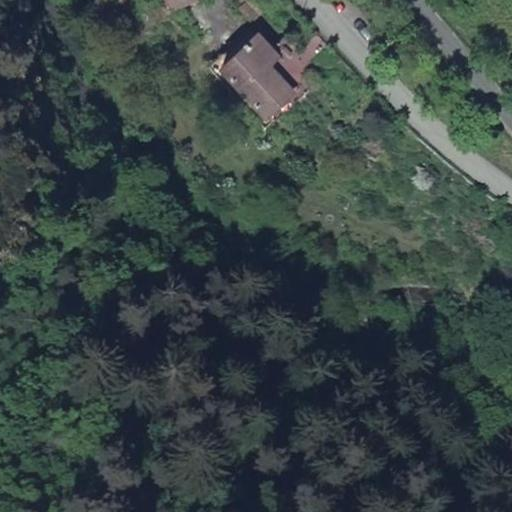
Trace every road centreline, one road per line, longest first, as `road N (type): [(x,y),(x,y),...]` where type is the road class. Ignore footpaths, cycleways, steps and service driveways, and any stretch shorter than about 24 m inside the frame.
road 1 (tertiary): [(315,0),(423,126),(511,189)]
road 2 (residential): [(411,0),(511,120)]
